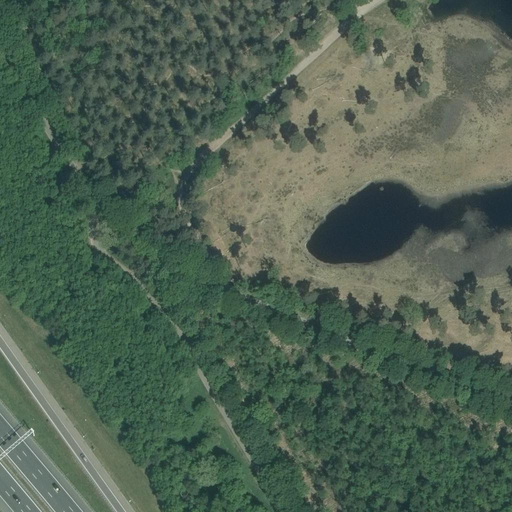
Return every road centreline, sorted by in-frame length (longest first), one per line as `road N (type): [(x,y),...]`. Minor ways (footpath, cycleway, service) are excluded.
road 1 (unclassified): [(281,511),(163,317),(119,263),(95,250),(95,209),(0,42)]
road 2 (track): [(370,0),(175,177),(175,204),(217,281)]
road 3 (track): [(511,401),(227,293),(217,281)]
road 4 (motorway): [(120,511),(0,343)]
